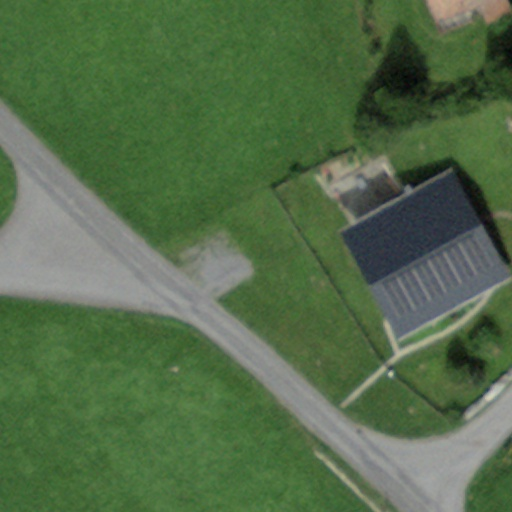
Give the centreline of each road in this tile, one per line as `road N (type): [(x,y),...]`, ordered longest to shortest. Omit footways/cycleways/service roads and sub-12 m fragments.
road 1 (unclassified): [(107,243),(414,497)]
road 2 (unclassified): [(0,128),(107,243)]
road 3 (unclassified): [(414,497),(511,395)]
